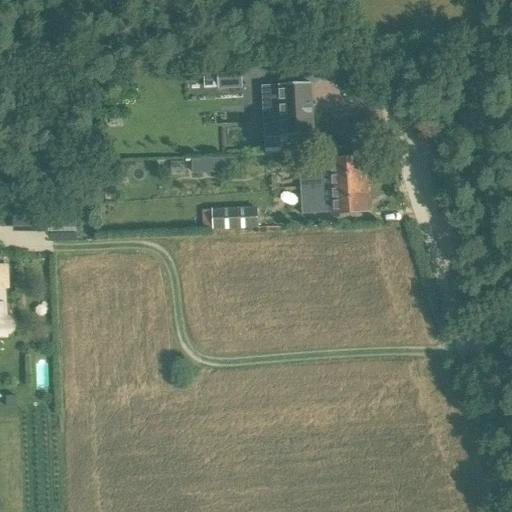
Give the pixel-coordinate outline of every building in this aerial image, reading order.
[(241,69),(239,69),(216,70),(217,89),(242,88),(241,69)] [(269,138),(265,139),(266,153),(310,151),(309,136),(313,136),(310,84),(278,86),(278,88),(267,88),(269,116),(280,116),(281,138),(269,138)] [(315,189),(366,185),(364,159),(328,161),(329,165),(314,166),(315,189)] [(215,160),(191,160),(191,175),(215,174),(215,160)] [(92,186),(115,185),(114,162),(91,163),(92,186)] [(366,185),(308,189),(309,212),(331,211),(332,214),(368,212),(366,185)] [(213,230),(257,228),(256,208),(211,211),(213,230)] [(14,209),(14,227),(47,228),(47,210),(14,209)] [(14,395),(4,399),(9,408),(18,404),(14,395)]
